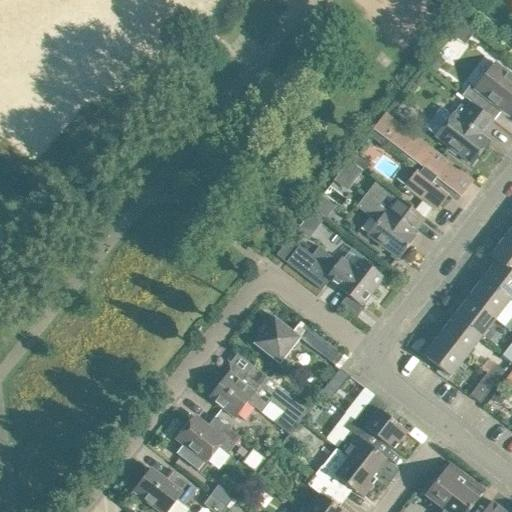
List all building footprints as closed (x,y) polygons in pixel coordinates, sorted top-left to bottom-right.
[(0,0),(0,70),(11,77),(30,107),(60,87),(67,75),(114,46),(121,34),(132,41),(151,9),(147,2),(148,0),(96,0),(80,27),(35,1),(24,8),(10,0),(0,0)] [(434,53),(425,65),(435,73),(444,61),(434,53)] [(494,64),(492,67),(475,89),(470,85),(462,96),(471,103),(493,121),(501,110),(509,116),(511,112),(511,74),(504,68),(502,70),(494,64)] [(481,136),(493,121),(471,103),(464,113),(457,108),(451,116),(440,107),(425,127),(427,129),(427,130),(472,165),(489,142),(481,136)] [(474,181),(458,169),(385,113),(368,135),(381,145),(385,140),(421,168),(405,188),(435,212),(452,190),(461,197),(474,181)] [(349,160),(340,172),(353,182),(361,170),(349,160)] [(413,235),(425,219),(376,182),(354,211),(375,227),(368,236),(398,259),(416,237),(413,235)] [(322,196),(312,208),(325,218),(334,206),(322,196)] [(312,208),(296,229),(309,239),(325,218),(312,208)] [(511,226),(510,229),(504,224),(498,232),(511,242),(511,226)] [(511,242),(498,232),(494,238),(500,243),(490,255),(511,272),(511,242)] [(283,261),(293,248),(286,243),(276,255),(283,261)] [(384,278),(376,273),(376,268),(371,268),(360,260),(362,258),(351,249),(342,260),(341,259),(338,262),(319,247),(312,256),(299,246),(286,263),(322,291),(330,280),(338,287),(338,288),(362,307),(384,278)] [(511,272),(490,255),(485,262),(491,267),(482,279),(509,300),(510,300),(511,301),(511,272)] [(509,300),(482,279),(472,291),(466,286),(461,293),(494,320),(509,300)] [(494,320),(461,293),(446,312),(452,317),(452,318),(479,339),(494,320)] [(279,365),(300,339),(321,355),(329,345),(304,325),(299,331),(302,334),(300,337),(273,317),(252,344),(279,365)] [(479,339),(452,318),(443,329),(437,324),(431,331),(465,358),(479,339)] [(465,358),(431,331),(426,338),(433,342),(423,356),(450,377),(465,358)] [(511,362),(511,360),(511,340),(501,355),(511,362)] [(309,408),(269,379),(253,367),(246,376),(243,374),(238,375),(235,378),(231,375),(227,375),(211,397),(211,400),(238,420),(250,404),(262,413),(270,402),(284,412),(275,424),(290,434),(309,408)] [(496,382),(503,374),(493,367),(487,375),(496,382)] [(511,370),(501,384),(510,392),(511,389),(511,370)] [(480,404),(492,388),(496,382),(487,375),(486,376),(485,375),(469,396),(480,404)] [(328,401),(334,393),(324,385),(318,394),(328,401)] [(499,388),(491,397),(501,404),(508,395),(499,388)] [(374,396),(355,421),(377,438),(393,450),(407,432),(383,413),(388,407),(374,396)] [(307,412),(301,420),(309,425),(312,420),(312,415),(307,412)] [(227,457),(241,439),(223,424),(215,433),(194,417),(176,439),(206,463),(217,449),(227,457)] [(386,459),(370,448),(377,438),(355,421),(351,418),(343,428),(348,432),(336,449),(343,455),(376,481),(377,480),(377,479),(389,463),(385,460),(386,459)] [(376,481),(343,455),(336,449),(315,476),(339,495),(346,485),(363,498),(376,481)] [(442,509),(464,481),(467,476),(449,463),(437,479),(433,475),(420,492),(442,509)] [(183,508),(197,490),(173,472),(172,473),(176,476),(170,484),(151,470),(134,492),(159,511),(165,511),(174,501),(183,508)] [(342,511),(332,504),(339,495),(315,476),(307,486),(320,495),(306,511),(342,511)] [(468,511),(479,499),(485,490),(467,476),(464,481),(442,509),(439,511),(468,511)] [(227,508),(234,498),(218,487),(211,496),(227,508)] [(212,511),(223,511),(227,508),(211,496),(204,505),(212,511)] [(504,511),(491,502),(483,511),(504,511)]
